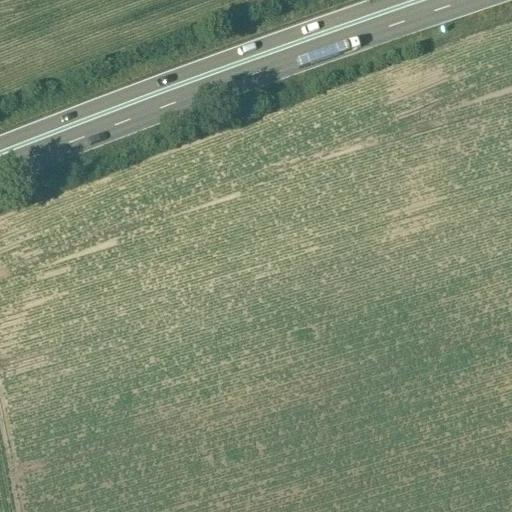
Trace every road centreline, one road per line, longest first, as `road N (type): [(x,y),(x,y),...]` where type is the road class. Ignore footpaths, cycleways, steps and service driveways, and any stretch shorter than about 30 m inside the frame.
road 1 (trunk): [(0,167),(468,0)]
road 2 (trunk): [(388,0),(0,142)]
